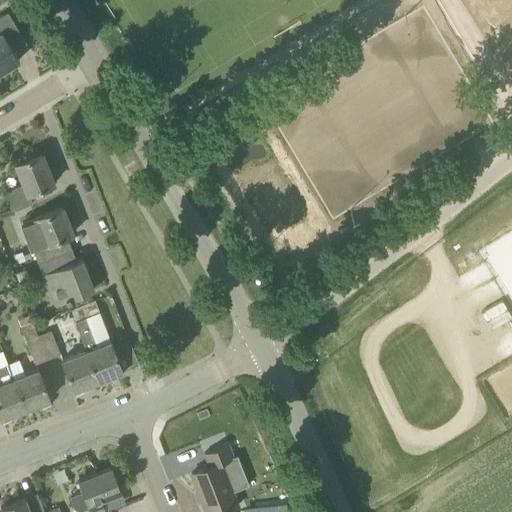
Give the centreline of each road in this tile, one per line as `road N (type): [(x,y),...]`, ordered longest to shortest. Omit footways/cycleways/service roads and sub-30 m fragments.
road 1 (unclassified): [(262,345),(96,60)]
road 2 (residential): [(162,399),(40,95)]
road 3 (unclassified): [(262,345),(511,158)]
road 4 (unclassified): [(336,511),(262,345)]
road 5 (residential): [(0,463),(129,413)]
